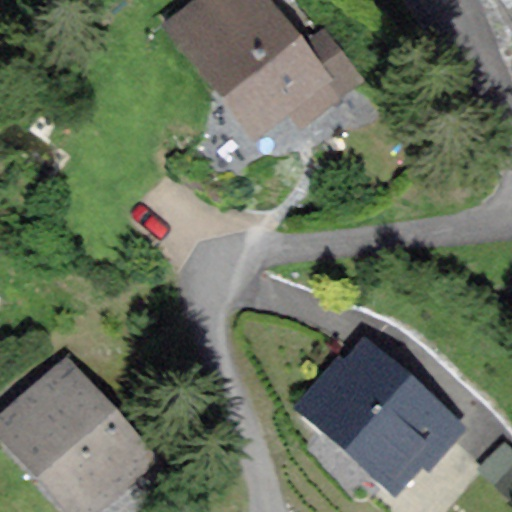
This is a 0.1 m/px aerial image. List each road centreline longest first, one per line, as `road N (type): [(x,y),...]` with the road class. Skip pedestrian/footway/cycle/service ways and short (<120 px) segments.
road 1 (residential): [(511,223),(233,258),(222,276),(230,299)]
road 2 (residential): [(276,511),(219,357),(214,305),(230,299)]
road 3 (residential): [(230,299),(252,290),(337,310),(422,359)]
